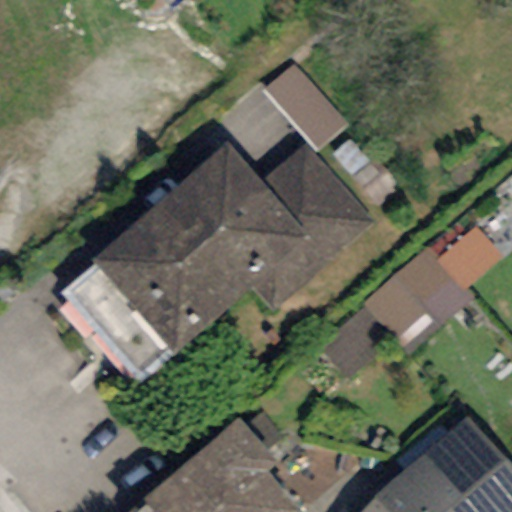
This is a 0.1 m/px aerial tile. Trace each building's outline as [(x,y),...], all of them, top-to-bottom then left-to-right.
[(218,167),(90,273),(161,358),(224,306),(244,330),(360,234),(301,165),(251,207),(218,167)] [(426,265),(371,312),(410,357),(465,310),(426,265)] [(511,511),(511,467),(465,416),(373,499),(385,511),(511,511)] [(222,441),(139,511),(269,511),(246,485),(254,478),(222,441)] [(385,511),(373,499),(363,511),(385,511)]
